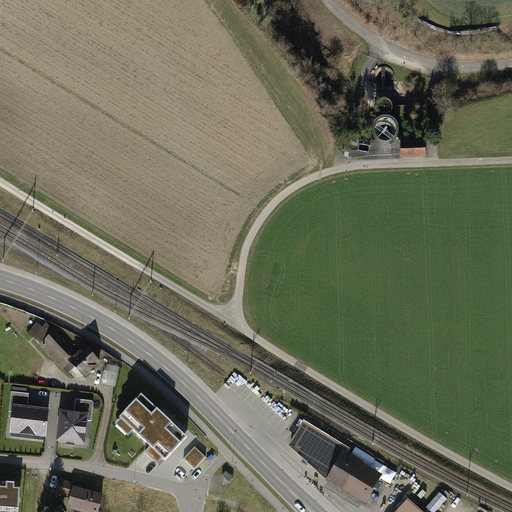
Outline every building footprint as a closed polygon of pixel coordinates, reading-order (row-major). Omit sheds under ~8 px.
[(427,145),(402,146),(403,160),(427,159),(427,145)] [(65,373),(72,366),(82,376),(98,360),(81,344),(73,352),(44,324),(40,328),(35,322),(28,328),(33,333),(29,337),(65,373)] [(11,403),(25,404),(27,392),(9,390),(7,410),(10,410),(11,403)] [(188,435),(140,391),(113,420),(129,435),(135,428),(151,442),(144,449),(161,464),(188,435)] [(73,397),(72,408),(85,410),(84,418),(89,419),(91,400),(73,397)] [(25,404),(11,403),(10,410),(8,429),(44,434),(47,407),(25,404)] [(72,408),(58,407),(54,437),(81,440),(84,418),(85,410),(72,408)] [(363,506),(382,475),(344,452),(346,448),(305,424),(292,446),(329,481),(327,485),(363,506)] [(55,478),(51,495),(67,499),(69,487),(70,481),(55,478)] [(0,511),(20,511),(22,484),(0,483),(0,511)] [(93,511),(98,495),(69,487),(67,499),(64,505),(90,511),(93,511)] [(429,511),(426,511),(407,496),(392,511),(432,511),(431,511),(429,511)]
